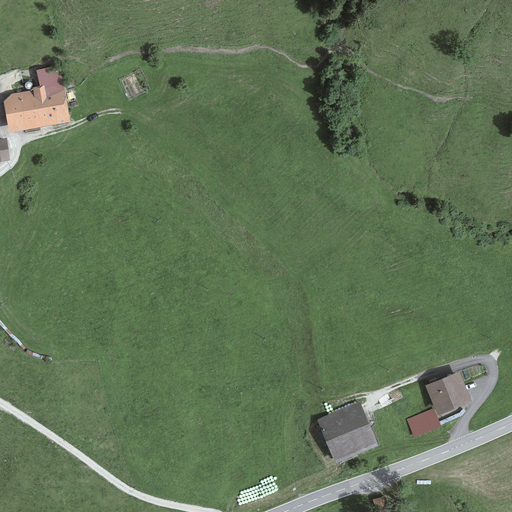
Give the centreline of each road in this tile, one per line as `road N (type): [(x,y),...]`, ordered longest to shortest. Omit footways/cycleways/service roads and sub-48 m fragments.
road 1 (tertiary): [(282,511),(511,423)]
road 2 (track): [(207,511),(133,493),(0,403)]
road 3 (track): [(383,390),(488,360),(490,382),(462,424),(461,445)]
